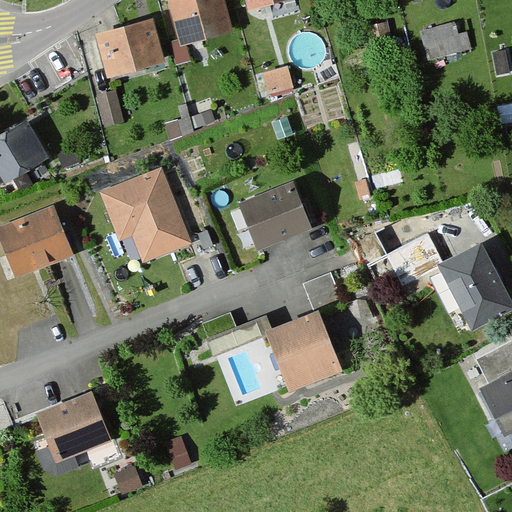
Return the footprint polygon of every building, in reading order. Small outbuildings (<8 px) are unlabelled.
[(232,0),(174,0),(185,43),(240,30),(232,0)] [(161,17),(101,31),(112,77),(171,63),(161,17)] [(468,28),(458,30),(456,19),(421,24),(426,55),(471,48),(468,28)] [(106,121),(123,117),(116,86),(98,91),(106,121)] [(26,123),(0,139),(0,163),(9,178),(46,156),(26,123)] [(169,164),(103,190),(122,239),(139,232),(149,258),(198,239),(169,164)] [(305,177),(247,198),(264,245),(322,224),(305,177)] [(59,200),(4,220),(22,273),(78,253),(59,200)] [(507,307),(474,246),(425,273),(449,317),(465,308),(474,324),(507,307)] [(303,283),(315,313),(334,306),(342,303),(328,273),(303,283)] [(315,313),(277,327),(299,391),(357,371),(334,306),(315,313)] [(204,318),(216,350),(255,336),(249,318),(234,324),(229,309),(204,318)] [(511,340),(478,357),(494,388),(485,392),(503,429),(511,424),(511,340)] [(49,405),(64,453),(120,436),(105,388),(49,405)]
